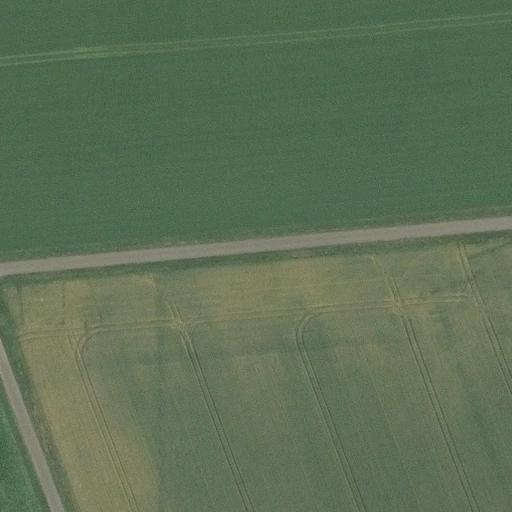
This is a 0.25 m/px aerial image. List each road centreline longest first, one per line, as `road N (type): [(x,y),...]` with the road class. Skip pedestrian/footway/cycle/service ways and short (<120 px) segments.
road 1 (unclassified): [(0,269),(511,224)]
road 2 (unclassified): [(57,511),(0,357)]
